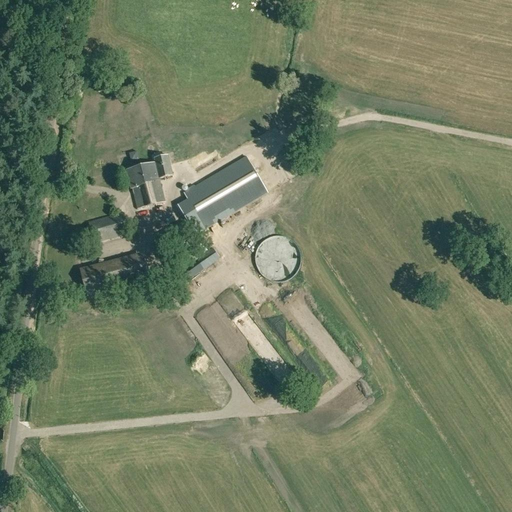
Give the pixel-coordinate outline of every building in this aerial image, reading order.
[(168,155),(155,158),(160,179),(173,176),(168,155)] [(246,157),(231,166),(185,193),(206,229),(252,202),(268,193),(246,157)] [(133,189),(138,210),(165,203),(160,181),(161,181),(160,179),(156,163),(127,170),(132,189),(133,189)] [(95,243),(137,231),(135,224),(128,225),(126,217),(125,213),(89,223),(95,243)] [(152,247),(158,257),(167,252),(160,242),(152,247)] [(186,263),(201,252),(196,245),(181,256),(186,263)] [(180,287),(220,258),(213,249),(173,278),(180,287)] [(174,271),(180,266),(173,257),(167,262),(174,271)] [(88,299),(120,291),(113,261),(80,270),(88,299)]
